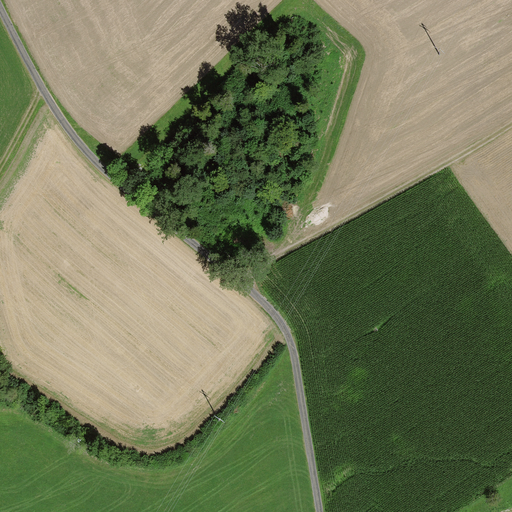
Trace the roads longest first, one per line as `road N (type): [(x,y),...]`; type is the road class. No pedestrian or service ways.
road 1 (unclassified): [(0,8),(45,93),(105,167),(279,320),(293,344),(317,511)]
road 2 (track): [(511,123),(242,283)]
